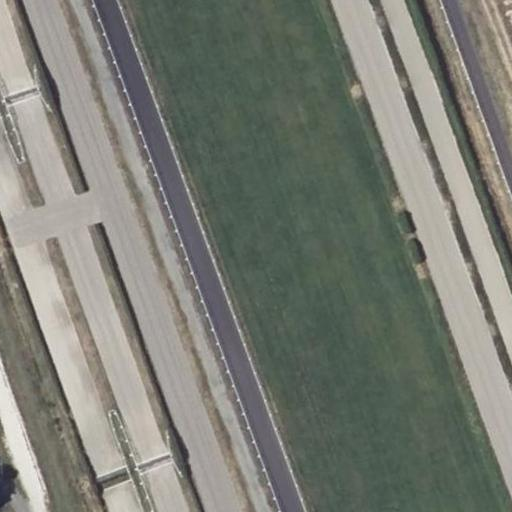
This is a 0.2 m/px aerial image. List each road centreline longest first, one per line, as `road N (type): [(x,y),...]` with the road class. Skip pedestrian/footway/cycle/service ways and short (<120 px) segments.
road 1 (unknown): [(265,511),(76,0)]
road 2 (unknown): [(104,0),(291,511)]
road 3 (unknown): [(222,511),(37,0)]
road 4 (unknown): [(0,30),(175,511)]
road 5 (unknown): [(511,445),(352,0)]
road 6 (unknown): [(121,511),(0,176)]
road 7 (unknown): [(392,0),(511,328)]
road 8 (unknown): [(511,166),(451,0)]
